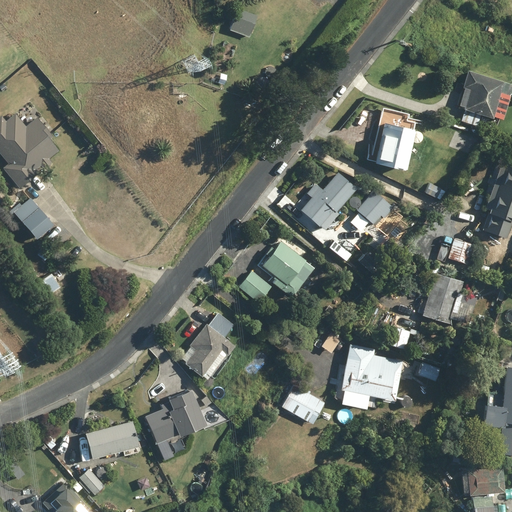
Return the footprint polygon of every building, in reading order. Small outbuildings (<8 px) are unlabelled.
[(254,23),(235,16),(229,30),(249,37),(254,23)] [(264,89),(277,71),(267,64),(255,82),(264,89)] [(462,108),(464,109),(465,109),(462,118),(477,123),(480,114),(490,117),(490,116),(501,119),(508,95),(511,91),(511,84),(467,71),(462,87),(457,105),(462,107),(462,108)] [(54,149),(46,140),(49,137),(32,116),(21,125),(10,113),(2,120),(0,117),(0,157),(4,162),(0,165),(0,169),(15,187),(34,171),(32,168),(37,164),(40,168),(47,161),(45,158),(54,149)] [(370,156),(368,161),(380,164),(380,163),(395,166),(404,128),(390,124),(390,123),(377,120),(369,156),(370,156)] [(479,150),(475,157),(481,160),(485,153),(479,150)] [(484,213),(485,213),(479,229),(503,238),(511,218),(508,217),(511,206),(511,159),(501,155),(485,197),(481,198),(478,207),(485,209),(484,213)] [(307,196),(295,209),(313,225),(314,224),(319,228),(335,210),(333,208),(352,187),(334,171),(318,188),(311,182),(303,192),(307,196)] [(427,182),(422,193),(433,198),(438,188),(427,182)] [(370,189),(353,209),(371,225),(378,216),(379,217),(389,205),(370,189)] [(32,194),(15,209),(23,218),(32,226),(38,235),(55,222),(49,212),(40,204),(32,194)] [(382,213),(371,227),(378,233),(390,220),(382,213)] [(352,234),(347,239),(351,243),(356,238),(352,234)] [(441,256),(446,235),(441,234),(435,255),(441,256)] [(450,238),(444,257),(462,263),(469,243),(450,238)] [(268,282),(286,296),(310,266),(278,240),(258,265),(272,277),(268,282)] [(249,270),(235,287),(253,302),(268,285),(249,270)] [(430,272),(418,314),(447,323),(459,280),(430,272)] [(185,344),(191,349),(180,363),(196,376),(202,368),(206,372),(221,352),(223,354),(230,345),(220,337),(229,325),(214,313),(204,325),(202,323),(185,344)] [(387,325),(382,343),(400,349),(406,331),(387,325)] [(327,330),(317,345),(327,352),(338,338),(327,330)] [(398,360),(369,354),(371,348),(346,343),(336,388),(390,400),(398,360)] [(418,361),(413,374),(431,380),(436,367),(418,361)] [(441,366),(448,369),(450,363),(443,361),(441,366)] [(511,367),(502,366),(497,402),(487,400),(486,404),(480,403),(477,423),(497,426),(494,452),(511,455),(511,367)] [(438,368),(437,376),(446,377),(447,370),(438,368)] [(276,405),(303,421),(308,413),(313,416),(321,402),(289,383),(276,405)] [(158,408),(140,415),(158,458),(167,454),(161,438),(199,422),(185,388),(161,398),(163,401),(156,404),(158,408)] [(363,397),(339,392),(336,404),(360,410),(363,397)] [(127,421),(80,432),(86,458),(134,446),(127,421)] [(499,467),(464,470),(466,494),(501,492),(499,467)] [(85,468),(75,477),(90,493),(100,485),(85,468)] [(81,511),(77,507),(81,503),(61,481),(38,502),(47,511),(81,511)] [(489,511),(489,495),(468,497),(468,511),(489,511)]
